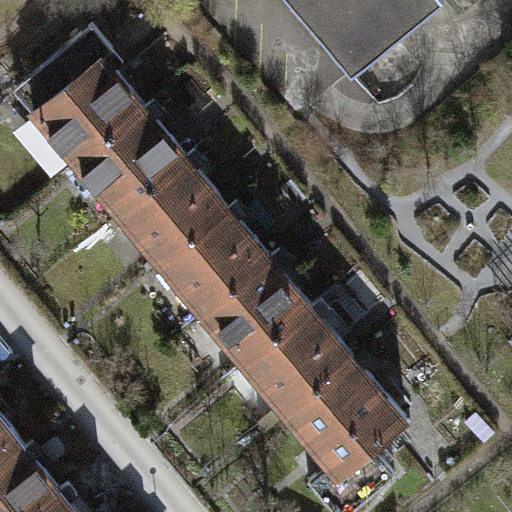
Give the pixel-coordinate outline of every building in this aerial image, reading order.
[(292,0),(350,67),(429,0),(292,0)] [(451,0),(459,8),(468,0),(451,0)] [(15,82),(77,155),(143,101),(111,62),(122,54),(92,18),(15,82)] [(187,153),(143,101),(77,155),(121,208),(187,153)] [(121,208),(162,256),(228,202),(187,153),(121,208)] [(162,256),(203,305),(269,250),(228,202),(162,256)] [(278,261),(269,250),(203,305),(242,354),(310,298),(298,283),(309,274),(290,251),(278,261)] [(242,354),(285,406),(353,350),(329,320),(338,312),(319,290),(310,298),(242,354)] [(407,414),(353,350),(285,406),(328,458),(308,475),(339,511),(345,511),(396,470),(373,442),(407,414)] [(0,460),(24,441),(0,411),(0,460)] [(0,511),(25,511),(59,485),(24,441),(0,460),(0,511)] [(80,511),(59,485),(25,511),(80,511)]
